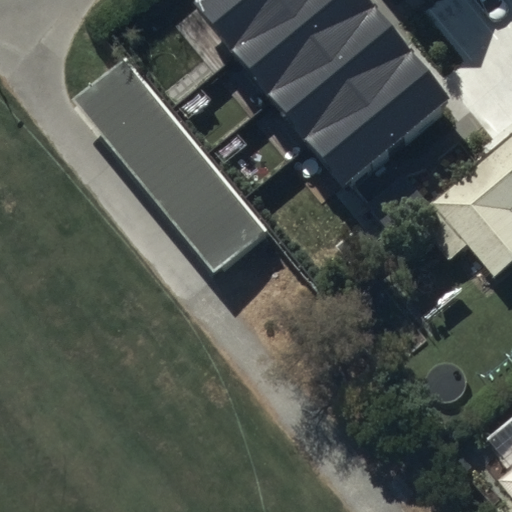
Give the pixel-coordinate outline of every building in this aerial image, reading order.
[(511,64),(511,0),(400,0),(393,6),(423,44),(357,97),(368,110),(356,119),(380,149),(397,136),(407,149),(511,64)] [(128,75),(79,115),(219,285),(268,245),(128,75)] [(376,221),(305,131),(300,125),(233,178),(309,275),(376,221)] [(493,278),(511,262),(511,211),(511,210),(511,139),(433,204),(493,278)] [(511,469),(499,480),(511,496),(511,469)]
